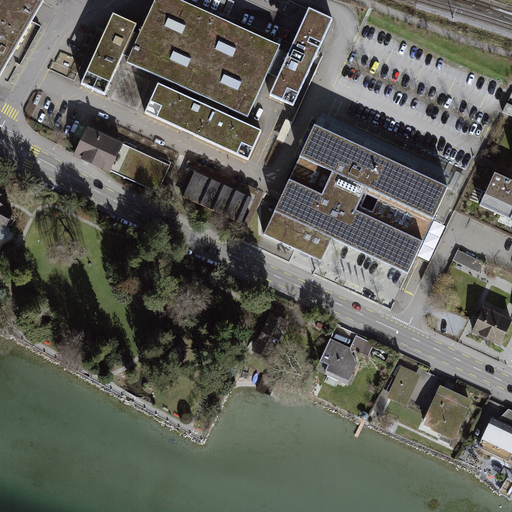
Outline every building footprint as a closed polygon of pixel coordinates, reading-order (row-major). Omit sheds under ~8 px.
[(0,0),(0,77),(2,78),(46,3),(41,0),(0,0)] [(157,0),(145,28),(127,65),(157,77),(141,115),(249,162),(265,127),(250,120),(268,75),(278,51),(280,48),(178,0),(157,0)] [(137,24),(112,12),(78,85),(103,97),(137,24)] [(270,98),(294,108),(333,21),(311,12),(290,56),(278,51),(268,75),(279,80),(270,98)] [(314,124),(265,235),(305,254),(317,260),(330,234),(404,271),(446,184),(314,124)] [(125,146),(88,129),(75,160),(111,176),(114,172),(125,146)] [(173,166),(125,146),(114,172),(161,193),(173,166)] [(257,203),(193,173),(182,197),(245,227),(257,203)] [(511,219),(511,181),(494,174),(480,207),(511,221),(511,219)] [(0,201),(0,244),(18,211),(0,201)] [(486,264),(459,251),(453,260),(481,275),(486,264)] [(511,326),(511,319),(484,309),(471,341),(501,353),(511,326)] [(289,324),(272,315),(253,353),(270,361),(289,324)] [(321,363),(330,368),(326,376),(349,387),(358,366),(352,354),(356,352),(368,360),(374,346),(356,336),(350,349),(331,339),(321,363)] [(421,377),(402,367),(387,399),(407,408),(421,377)] [(474,403),(441,387),(423,427),(455,443),(474,403)] [(492,418),(478,450),(511,465),(511,462),(511,411),(509,410),(499,421),(492,418)] [(511,497),(511,480),(511,481),(508,479),(499,495),(510,501),(511,497)]
